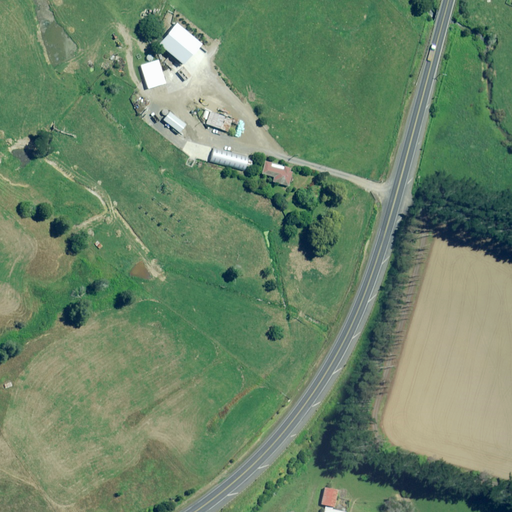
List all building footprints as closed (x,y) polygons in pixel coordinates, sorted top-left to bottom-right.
[(160,73),(156,60),(139,65),(143,78),(160,73)] [(178,77),(174,67),(161,72),(164,82),(178,77)] [(213,87),(205,83),(203,88),(211,92),(213,87)] [(167,111),(167,110),(166,110),(166,109),(165,109),(164,109),(164,108),(163,108),(163,109),(162,109),(161,109),(161,110),(160,111),(160,112),(160,113),(161,114),(161,115),(162,115),(163,115),(164,115),(161,119),(185,139),(192,131),(167,111)] [(205,123),(227,132),(230,122),(236,124),(237,122),(210,111),(205,123)] [(292,169),(263,161),(260,174),(272,177),(271,182),(287,186),(292,169)] [(336,490),(323,487),(320,504),(333,507),(336,490)]
